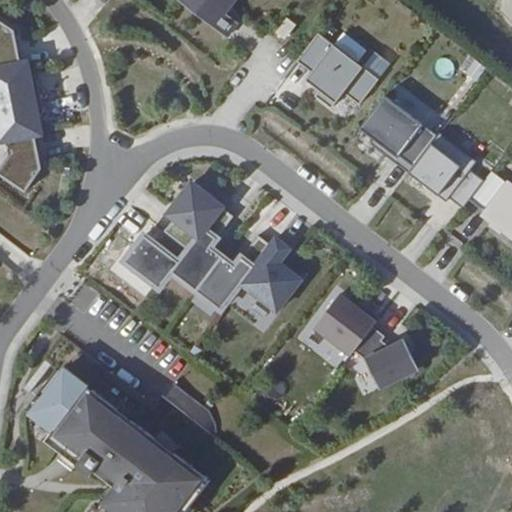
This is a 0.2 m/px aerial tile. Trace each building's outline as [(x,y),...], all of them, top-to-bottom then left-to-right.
[(230,0),(181,0),(178,4),(224,39),(235,24),(220,13),(230,0)] [(11,31),(0,24),(0,141),(3,141),(6,157),(0,165),(0,177),(23,193),(38,170),(32,135),(37,134),(33,115),(41,114),(35,82),(26,84),(23,66),(18,67),(11,31)] [(376,81),(316,35),(294,62),(309,74),(304,81),(317,92),(313,97),(329,109),(341,94),(357,106),(376,81)] [(396,156),(411,168),(434,137),(382,97),(357,130),(394,159),(396,156)] [(460,210),(467,201),(481,183),(467,172),(472,167),(434,137),(411,168),(406,174),(443,203),(446,199),(460,210)] [(488,174),(481,183),(467,201),(482,212),(480,216),(489,223),(487,226),(499,235),(500,232),(511,241),(511,244),(510,246),(511,247),(511,186),(505,181),(502,184),(488,174)] [(230,218),(189,186),(165,216),(172,221),(166,228),(152,246),(141,238),(122,262),(158,290),(171,273),(194,291),(218,310),(238,284),(275,312),(299,281),(277,264),(288,250),(273,239),(267,247),(256,238),(233,267),(219,257),(207,248),(230,218)] [(361,316),(337,297),(312,329),(348,357),(351,353),(369,329),(376,320),(365,311),(361,316)] [(382,339),(369,329),(351,353),(362,361),(376,390),(415,372),(402,343),(387,350),(379,344),(382,339)] [(183,511),(207,482),(173,455),(170,460),(149,444),(152,440),(63,371),(28,415),(50,432),(43,441),(87,476),(95,466),(118,484),(96,511),(90,507),(86,511),(183,511)]
